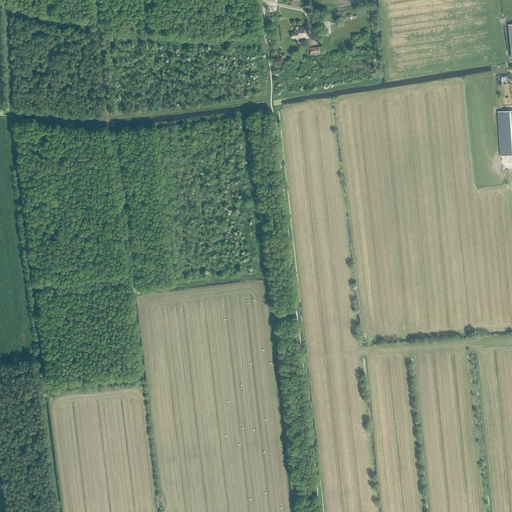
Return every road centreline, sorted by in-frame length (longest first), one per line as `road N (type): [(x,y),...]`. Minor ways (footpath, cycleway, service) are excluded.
road 1 (track): [(271,109),(109,130),(14,123),(48,384),(138,373),(130,287)]
road 2 (track): [(3,0),(16,109),(108,118),(271,97)]
road 3 (track): [(38,298),(260,269),(272,310),(296,310)]
road 4 (track): [(95,0),(125,283)]
road 5 (track): [(297,316),(273,320),(292,488),(317,486)]
road 6 (track): [(266,42),(108,41),(107,28)]
road 7 (track): [(260,269),(243,113)]
